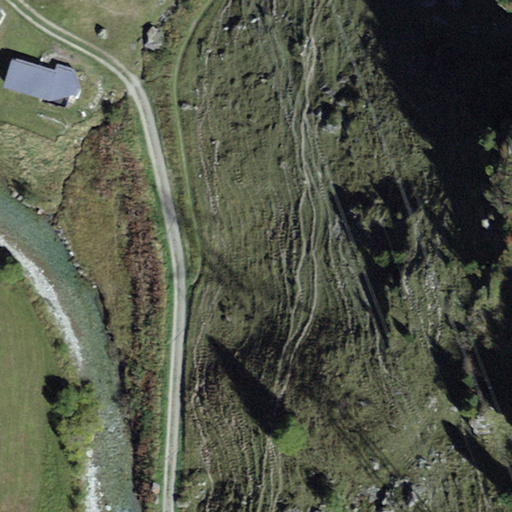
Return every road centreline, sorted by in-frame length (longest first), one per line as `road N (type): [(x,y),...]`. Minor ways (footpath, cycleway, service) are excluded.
road 1 (track): [(179,297),(139,93),(122,72),(12,0)]
road 2 (track): [(165,511),(179,297)]
